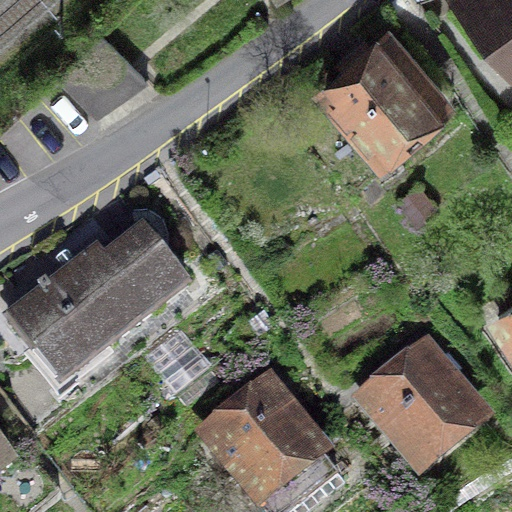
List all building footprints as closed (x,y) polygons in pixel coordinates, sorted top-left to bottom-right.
[(511,0),(463,0),(511,60),(511,0)] [(441,99),(386,37),(372,49),(354,28),(329,50),(347,70),(324,90),(380,153),(441,99)] [(146,80),(99,35),(58,78),(95,115),(146,80)] [(185,284),(140,228),(103,258),(95,248),(49,285),(46,281),(37,288),(40,292),(9,317),(35,349),(42,343),(69,376),(185,284)] [(511,305),(497,316),(511,337),(511,305)] [(477,415),(419,345),(359,394),(417,464),(477,415)] [(287,511),(336,474),(266,386),(205,434),(266,511),(287,511)] [(0,467),(10,460),(0,447),(0,467)]
